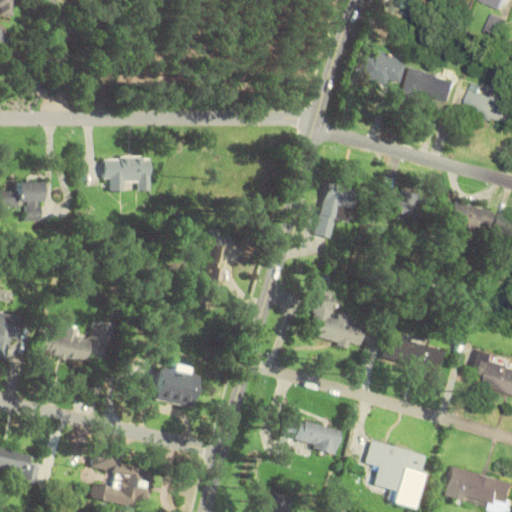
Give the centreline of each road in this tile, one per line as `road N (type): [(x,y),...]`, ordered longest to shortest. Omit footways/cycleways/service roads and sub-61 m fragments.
road 1 (residential): [(223,454),(0,401),(197,119),(315,128)]
road 2 (tertiary): [(207,511),(315,128),(360,0)]
road 3 (residential): [(250,364),(511,439)]
road 4 (residential): [(315,128),(511,183)]
